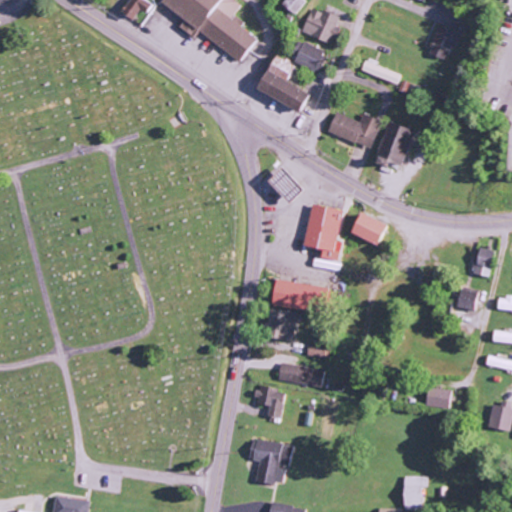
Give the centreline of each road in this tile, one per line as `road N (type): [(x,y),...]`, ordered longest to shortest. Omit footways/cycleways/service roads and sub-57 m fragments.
road 1 (secondary): [(210,511),(254,254),(247,146),(260,128)]
road 2 (secondary): [(511,219),(464,222),(404,211),(260,128)]
road 3 (secondary): [(260,128),(65,0)]
road 4 (residential): [(369,0),(313,136)]
